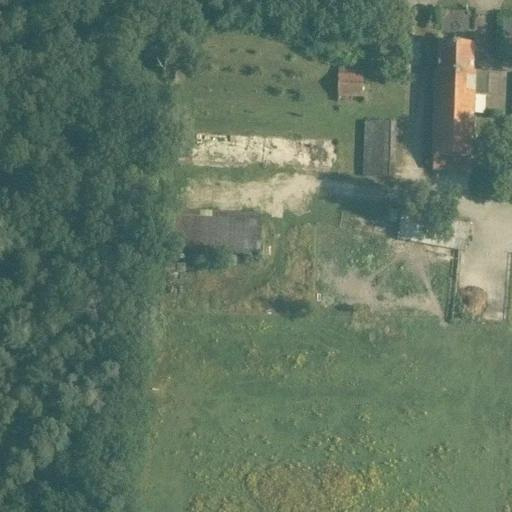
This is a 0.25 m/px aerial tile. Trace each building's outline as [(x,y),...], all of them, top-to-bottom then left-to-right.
[(439,45),(438,55),(438,73),(435,74),(432,155),(471,157),(475,75),(471,74),(473,47),(439,45)] [(362,90),(363,70),(338,69),(338,89),(337,97),(362,98),(362,90)] [(393,178),(395,125),(365,123),(362,177),(393,178)] [(400,226),(402,214),(389,211),(387,223),(400,226)] [(402,214),(400,226),(397,240),(464,253),(469,226),(403,212),(402,214)] [(191,255),(259,256),(260,214),(191,213),(191,255)]
